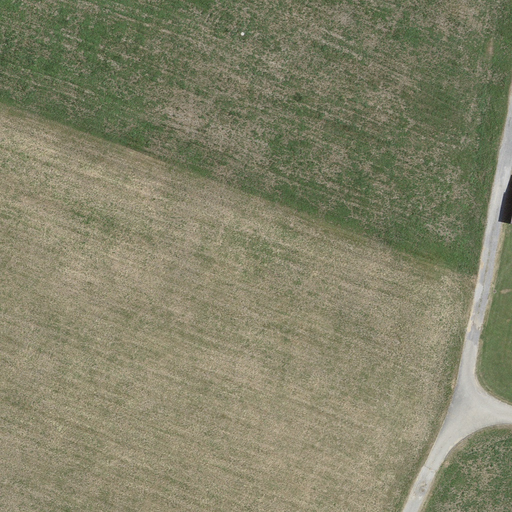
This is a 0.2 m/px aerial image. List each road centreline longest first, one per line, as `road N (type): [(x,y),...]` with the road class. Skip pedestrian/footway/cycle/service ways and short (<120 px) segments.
road 1 (track): [(511,151),(463,409)]
road 2 (track): [(511,425),(463,409),(412,511)]
